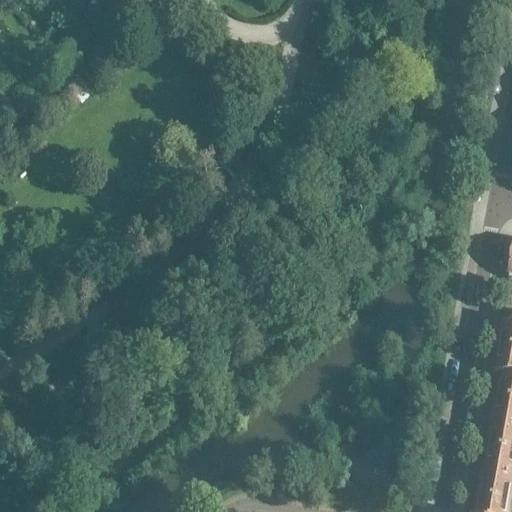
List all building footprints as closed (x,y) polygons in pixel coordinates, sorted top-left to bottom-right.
[(359,59),(360,51),(349,49),(347,57),(359,59)] [(511,352),(511,314),(507,313),(501,350),(511,352)] [(511,377),(511,352),(501,350),(496,375),(503,377),(503,376),(511,377)] [(511,377),(503,376),(503,377),(499,400),(511,402),(511,377)] [(511,428),(511,402),(499,400),(494,425),(511,428)] [(511,454),(511,428),(494,425),(490,450),(511,454)] [(511,479),(511,454),(490,450),(485,475),(511,479)] [(511,505),(511,479),(485,475),(481,500),(511,505)] [(511,511),(511,505),(481,500),(478,511),(511,511)]
